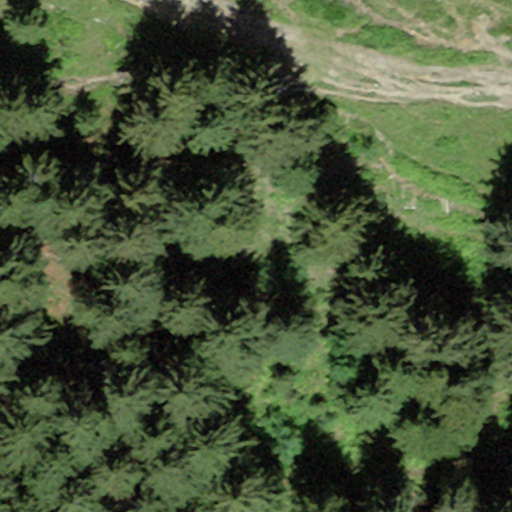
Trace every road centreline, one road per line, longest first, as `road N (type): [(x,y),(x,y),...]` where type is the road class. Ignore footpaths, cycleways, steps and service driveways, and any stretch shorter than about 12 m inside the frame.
road 1 (track): [(167,0),(349,75)]
road 2 (track): [(511,93),(349,75)]
